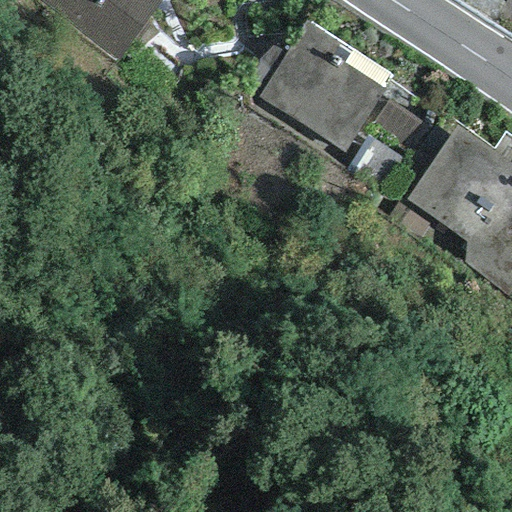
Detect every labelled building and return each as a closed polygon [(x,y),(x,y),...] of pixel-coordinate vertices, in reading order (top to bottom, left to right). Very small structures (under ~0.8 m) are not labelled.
[(35,0),(115,60),(159,0),(35,0)] [(255,97),(343,154),(393,77),(305,20),(255,97)] [(409,155),(427,128),(388,102),(370,129),(409,155)] [(456,124),(405,200),(464,243),(462,263),(511,301),(511,139),(504,133),(492,150),(456,124)] [(401,158),(366,136),(344,171),(379,193),(401,158)]
